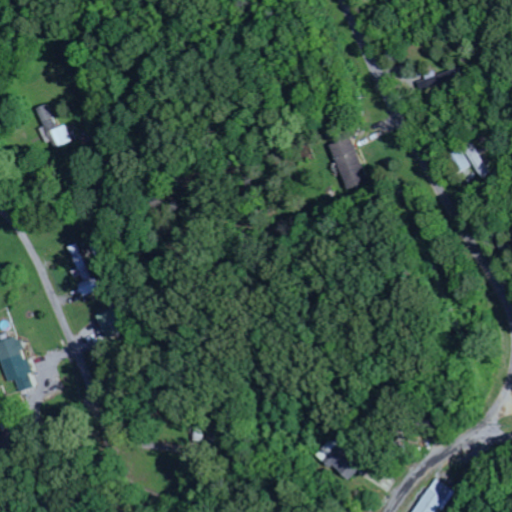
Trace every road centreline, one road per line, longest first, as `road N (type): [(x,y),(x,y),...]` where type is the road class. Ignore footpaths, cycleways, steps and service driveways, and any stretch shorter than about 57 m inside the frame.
road 1 (residential): [(346,0),(394,103),(511,312),(495,413),(428,466),(392,511)]
road 2 (residential): [(120,474),(103,434),(183,448),(200,463),(202,481),(188,495),(159,497),(120,474)]
road 3 (residential): [(0,208),(29,246),(95,406)]
